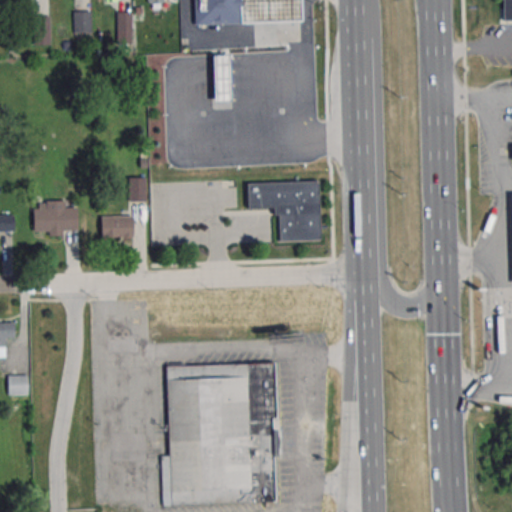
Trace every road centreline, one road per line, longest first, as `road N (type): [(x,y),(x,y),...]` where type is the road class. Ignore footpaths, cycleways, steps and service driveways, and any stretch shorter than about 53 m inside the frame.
road 1 (secondary): [(439,296),(432,0)]
road 2 (residential): [(361,277),(78,286)]
road 3 (secondary): [(353,61),(361,277)]
road 4 (secondary): [(446,511),(439,296)]
road 5 (secondary): [(365,349),(345,511)]
road 6 (secondary): [(365,349),(371,511)]
